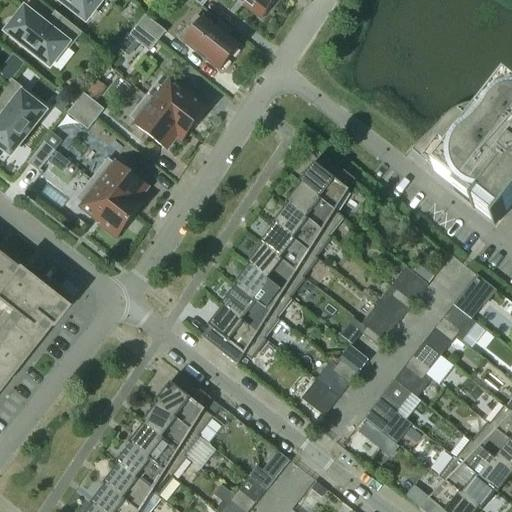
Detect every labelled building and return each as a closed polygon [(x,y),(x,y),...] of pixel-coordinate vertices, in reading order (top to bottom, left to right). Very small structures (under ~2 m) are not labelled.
[(105,3),(106,0),(58,0),(85,21),(102,0),(105,3)] [(240,0),(244,3),(243,4),(262,19),(276,0),(240,0)] [(69,48),(80,34),(55,15),(45,27),(24,11),(15,23),(12,21),(9,22),(7,24),(6,26),(6,29),(8,32),(7,33),(49,67),(66,46),(69,48)] [(165,33),(144,16),(136,26),(157,43),(165,33)] [(239,48),(226,38),(232,31),(220,22),(214,28),(202,19),(193,29),(189,26),(178,40),(194,53),(195,51),(221,71),(239,48)] [(157,43),(136,26),(128,37),(149,53),(157,43)] [(209,109),(190,95),(189,96),(170,81),(168,84),(161,79),(146,98),(184,128),(183,128),(190,133),(209,109)] [(511,86),(505,81),(488,102),(485,102),(481,102),(477,102),(474,102),(471,103),(468,103),(462,105),(458,107),(453,109),(449,112),(446,115),(443,117),(441,120),(436,125),(432,130),(428,134),(424,138),(417,143),(414,147),(411,151),(435,170),(433,173),(456,190),(458,188),(476,203),(472,208),(495,226),(511,204),(511,86)] [(0,147),(10,155),(44,113),(23,96),(25,93),(11,82),(0,96),(0,113),(4,117),(0,122),(0,147)] [(95,121),(103,111),(83,94),(75,105),(95,121)] [(183,128),(184,128),(146,98),(129,119),(136,124),(134,127),(165,151),(175,139),(182,144),(190,133),(183,128)] [(95,121),(75,105),(67,115),(87,131),(95,121)] [(38,173),(54,152),(44,144),(27,164),(38,173)] [(344,219),(335,212),(355,181),(322,155),(303,178),(305,180),(300,186),(343,219),(344,219)] [(138,200),(147,187),(116,163),(114,166),(107,160),(91,181),(129,211),(129,210),(136,215),(144,205),(138,200)] [(129,211),(91,181),(76,200),(83,205),(81,208),(100,223),(98,225),(117,240),(136,215),(129,210),(129,211)] [(343,219),(300,186),(290,198),(292,200),(287,206),(330,240),(331,239),(329,238),(343,219)] [(330,240),(287,206),(278,219),(279,220),(275,227),(317,260),(318,260),(316,258),(330,240)] [(317,260),(275,227),(265,239),(267,241),(262,247),(304,280),(305,280),(303,278),(317,260)] [(304,280),(262,247),(252,260),(254,261),(249,267),(292,301),(292,300),(290,299),(304,280)] [(63,309),(42,293),(0,259),(0,309),(8,316),(1,325),(0,325),(0,389),(21,362),(63,309)] [(292,301),(249,267),(239,280),(241,281),(236,288),(279,321),(277,319),(292,301)] [(413,304),(427,286),(405,268),(391,287),(413,304)] [(398,323),(413,304),(391,287),(376,306),(398,323)] [(279,321),(236,288),(226,300),(228,302),(223,308),(266,342),(266,341),(264,340),(279,321)] [(383,342),(398,323),(376,306),(361,326),(366,329),(383,342)] [(455,338),(470,319),(453,306),(438,325),(455,338)] [(266,342),(223,308),(213,321),(215,322),(202,339),(237,367),(244,356),(250,361),(266,342)] [(455,338),(438,325),(433,330),(451,344),(455,338)] [(366,329),(361,334),(378,348),(383,342),(366,329)] [(430,370),(412,357),(408,362),(425,376),(430,370)] [(358,375),(340,361),(336,366),(353,380),(358,375)] [(411,395),(425,376),(408,362),(393,381),(411,395)] [(338,399),(353,380),(336,366),(321,385),(326,389),(338,399)] [(204,411),(211,400),(178,374),(160,397),(162,399),(157,405),(199,439),(200,438),(198,437),(213,418),(204,411)] [(323,418),(338,399),(326,389),(311,408),(323,418)] [(400,408),(383,394),(378,400),(396,414),(400,408)] [(381,433),(396,414),(378,400),(363,419),(381,433)] [(199,439),(157,405),(147,418),(149,419),(144,425),(187,459),(185,457),(199,439)] [(511,413),(503,407),(489,425),(487,424),(511,444),(511,413)] [(511,444),(487,424),(472,443),(470,441),(470,442),(511,474),(511,444)] [(187,459),(144,425),(134,438),(136,440),(131,446),(174,480),(174,479),(172,478),(187,459)] [(511,475),(511,474),(470,442),(455,460),(453,459),(496,493),(501,486),(503,488),(511,475)] [(174,480),(131,446),(121,458),(123,460),(118,466),(159,498),(174,480)] [(496,493),(453,459),(438,478),(479,510),(484,504),(486,505),(496,493)] [(159,498),(118,466),(108,479),(110,480),(105,487),(137,511),(140,511),(152,494),(158,499),(159,498)] [(477,511),(479,510),(438,478),(444,483),(418,510),(420,511),(477,511)] [(137,511),(105,487),(95,499),(97,501),(92,507),(98,511),(137,511)] [(255,504),(238,491),(234,496),(251,510),(255,504)] [(249,511),(251,510),(234,496),(229,502),(241,511),(249,511)]
